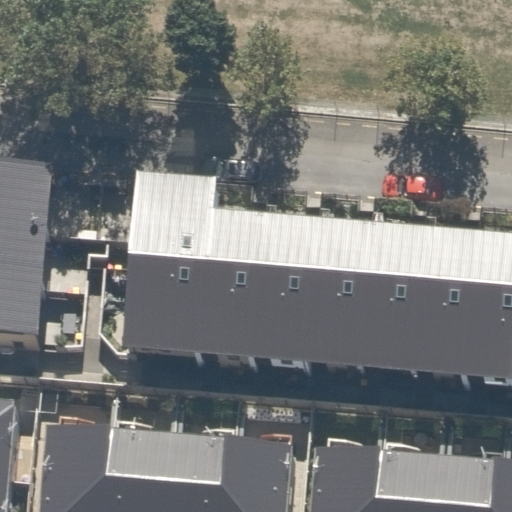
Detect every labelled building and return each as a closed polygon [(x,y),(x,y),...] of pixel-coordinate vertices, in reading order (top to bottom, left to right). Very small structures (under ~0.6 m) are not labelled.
[(364,210),(253,200),(246,283),(356,293),(364,210)] [(0,282),(9,283),(2,354),(255,379),(262,306),(125,292),(132,225),(0,211),(0,282)] [(401,420),(308,414),(304,465),(398,471),(401,420)] [(158,511),(163,442),(0,430),(0,502),(20,504),(19,511),(158,511)] [(482,437),(423,432),(419,482),(478,487),(482,437)]
